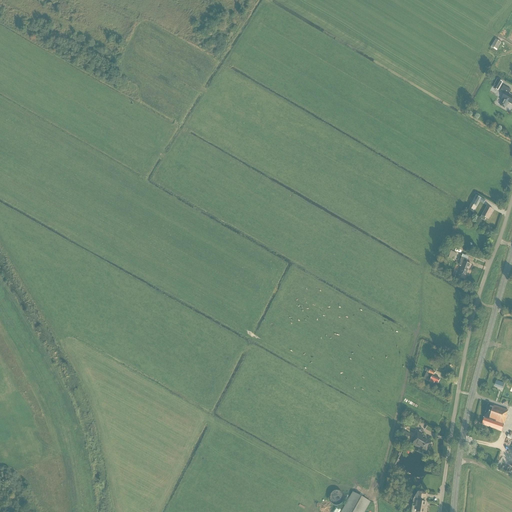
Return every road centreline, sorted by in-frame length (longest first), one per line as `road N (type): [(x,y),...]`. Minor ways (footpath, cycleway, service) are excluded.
road 1 (unclassified): [(439,511),(470,325),(511,196)]
road 2 (secondary): [(453,511),(466,414),(511,252)]
